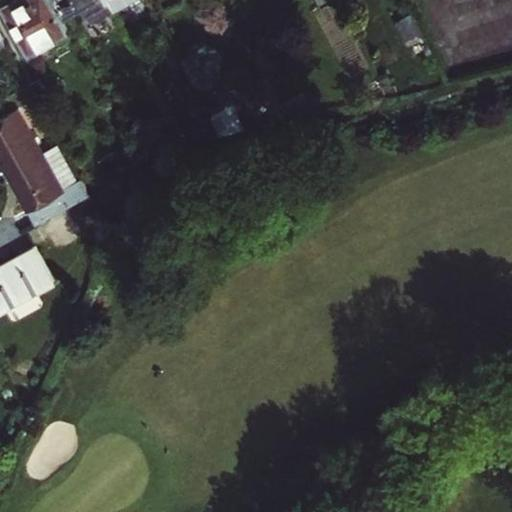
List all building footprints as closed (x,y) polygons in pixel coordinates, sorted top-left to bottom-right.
[(69,32),(60,15),(52,0),(14,0),(7,4),(33,52),(69,32)] [(52,0),(60,15),(69,11),(63,0),(52,0)] [(63,0),(69,11),(84,2),(94,21),(114,10),(108,0),(63,0)] [(133,0),(108,0),(114,10),(133,0)] [(37,98),(43,108),(55,101),(43,78),(30,85),(37,98)] [(29,84),(0,99),(0,149),(31,207),(38,220),(90,194),(82,179),(79,181),(59,144),(44,152),(20,107),(37,98),(30,85),(29,84)] [(0,308),(54,279),(35,246),(18,256),(19,258),(0,269),(0,308)]
